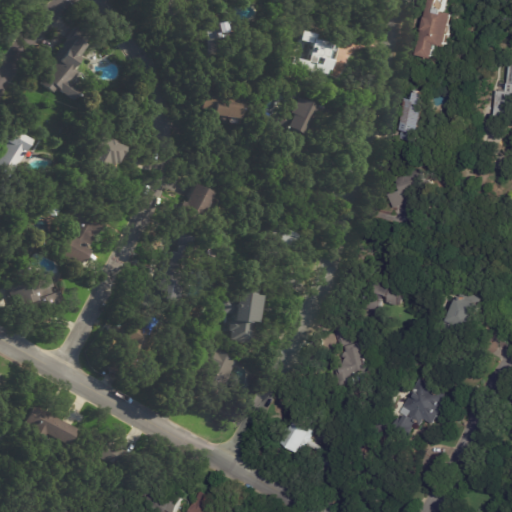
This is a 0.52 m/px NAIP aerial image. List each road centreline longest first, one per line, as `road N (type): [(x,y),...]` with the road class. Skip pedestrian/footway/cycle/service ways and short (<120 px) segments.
road 1 (residential): [(234,468),(340,257),(401,0)]
road 2 (residential): [(58,371),(163,177),(169,128),(159,86),(102,0)]
road 3 (residential): [(313,511),(0,338)]
road 4 (residential): [(430,511),(511,363)]
